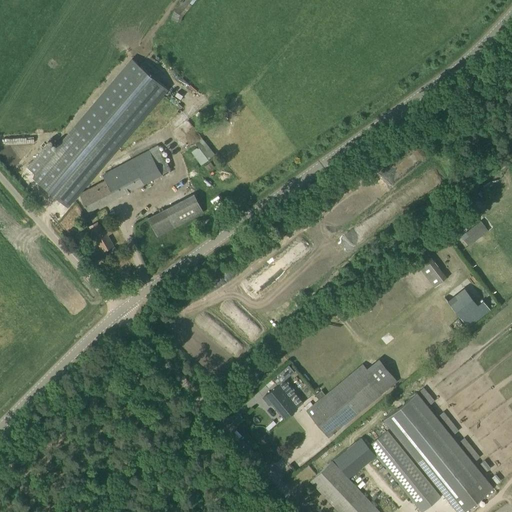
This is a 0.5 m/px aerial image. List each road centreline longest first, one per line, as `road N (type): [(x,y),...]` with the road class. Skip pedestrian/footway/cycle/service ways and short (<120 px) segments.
road 1 (tertiary): [(118,311),(441,97),(511,37)]
road 2 (track): [(511,163),(348,287),(212,416)]
road 3 (unclassified): [(279,483),(118,311)]
road 4 (unclassified): [(118,311),(0,176)]
road 5 (tertiary): [(0,428),(118,311)]
